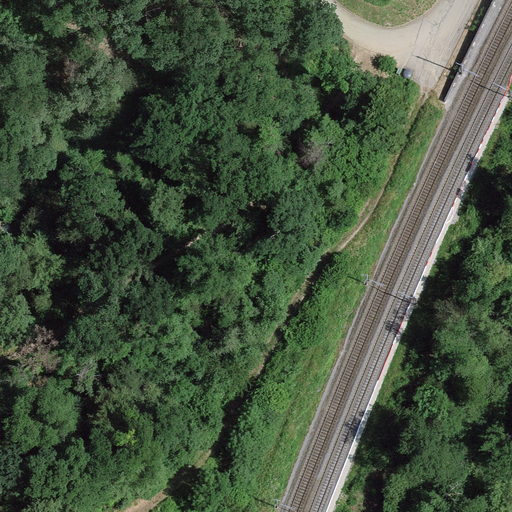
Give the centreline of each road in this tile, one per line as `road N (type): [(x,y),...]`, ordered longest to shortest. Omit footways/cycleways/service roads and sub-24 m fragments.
road 1 (track): [(431,65),(386,167),(213,450),(154,511)]
road 2 (track): [(0,365),(228,222),(372,40)]
road 3 (residential): [(467,0),(431,65),(372,40),(333,0)]
